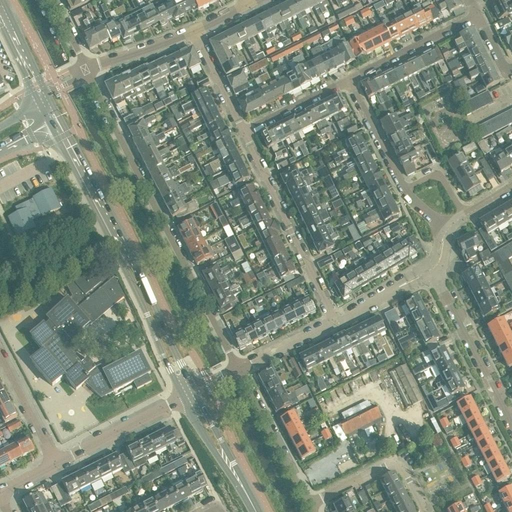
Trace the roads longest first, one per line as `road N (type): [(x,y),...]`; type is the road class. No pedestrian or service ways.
road 1 (residential): [(237,369),(86,70)]
road 2 (secondary): [(189,395),(57,123)]
road 3 (residential): [(337,319),(243,132)]
road 4 (residential): [(511,426),(432,269)]
road 5 (residential): [(425,511),(398,459),(307,504)]
road 6 (residential): [(237,369),(307,504)]
road 7 (residential): [(55,463),(189,395)]
road 8 (residential): [(348,80),(477,12)]
road 9 (secondary): [(254,511),(189,395)]
road 10 (residential): [(405,189),(348,80)]
road 11 (residential): [(55,463),(0,353)]
